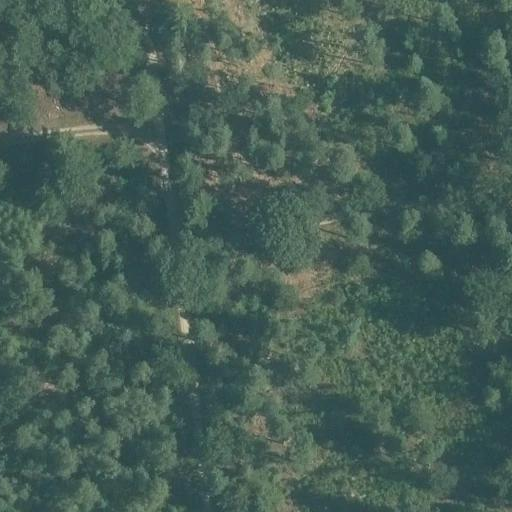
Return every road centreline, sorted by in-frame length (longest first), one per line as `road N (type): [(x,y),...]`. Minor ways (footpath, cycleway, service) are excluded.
road 1 (track): [(212,511),(152,0)]
road 2 (track): [(179,237),(511,169)]
road 3 (track): [(163,116),(0,137)]
